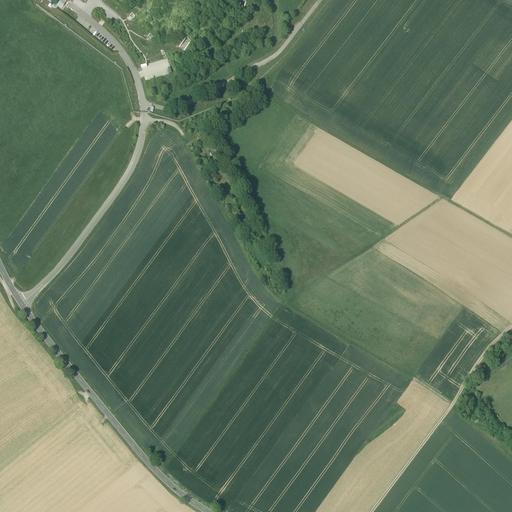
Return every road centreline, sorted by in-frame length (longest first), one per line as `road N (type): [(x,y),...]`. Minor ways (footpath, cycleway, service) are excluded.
road 1 (track): [(159,474),(284,305),(444,198),(269,94),(331,0)]
road 2 (tertiary): [(20,303),(155,470),(207,511)]
road 3 (unclassified): [(145,113),(137,155),(111,200),(20,303)]
